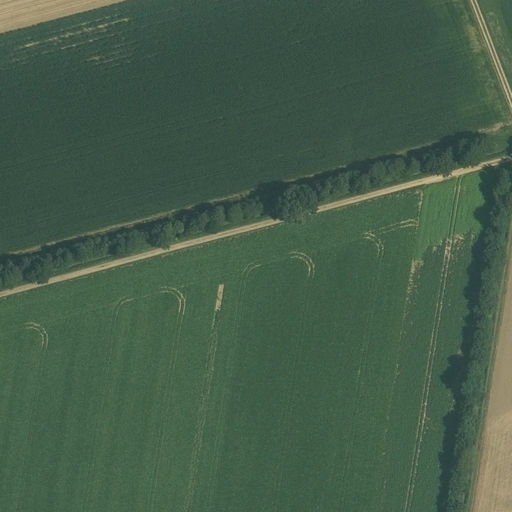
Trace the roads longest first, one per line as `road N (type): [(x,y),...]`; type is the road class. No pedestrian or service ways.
road 1 (track): [(0,293),(511,157)]
road 2 (track): [(473,511),(511,224)]
